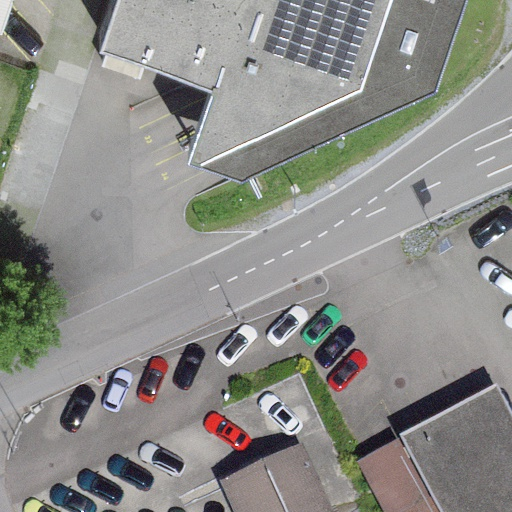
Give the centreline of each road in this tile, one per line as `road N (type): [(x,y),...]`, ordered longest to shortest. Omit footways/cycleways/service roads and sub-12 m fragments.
road 1 (unclassified): [(511,129),(334,231),(0,385)]
road 2 (unknown): [(78,0),(76,57),(162,310)]
